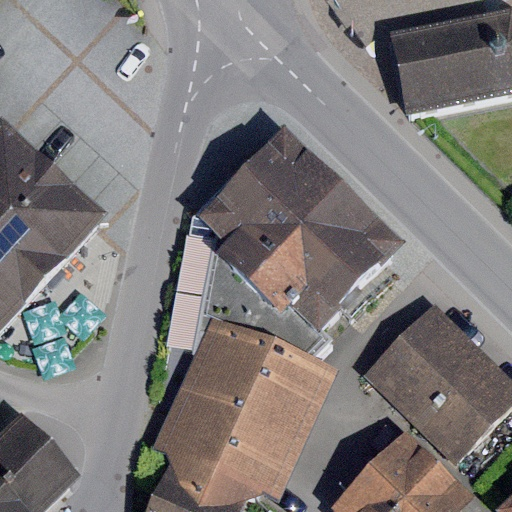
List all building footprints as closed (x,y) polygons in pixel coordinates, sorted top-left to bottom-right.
[(511,41),(455,53),(407,62),(420,132),(511,114),(511,41)] [(433,266),(306,143),(211,240),(338,364),(433,266)] [(132,246),(22,144),(0,165),(0,359),(7,366),(132,246)] [(511,417),(511,378),(441,310),(368,372),(466,467),(511,417)] [(346,371),(222,315),(155,449),(167,461),(194,490),(250,494),(286,506),(346,371)] [(0,511),(45,511),(76,488),(22,417),(0,435),(0,511)] [(464,511),(474,502),(403,433),(329,508),(333,511),(464,511)] [(194,490),(167,461),(148,511),(244,511),(250,494),(194,490)]
